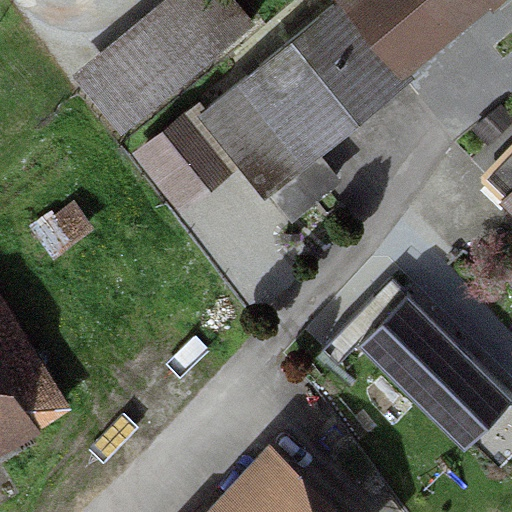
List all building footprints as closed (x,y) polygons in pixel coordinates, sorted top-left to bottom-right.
[(178,0),(83,77),(133,138),(235,55),(189,0),(178,0)] [(396,66),(395,65),(340,0),(337,0),(207,107),(293,212),(335,177),(313,150),(404,76),(396,66)] [(340,0),(395,65),(396,66),(475,0),(340,0)] [(191,109),(140,150),(182,202),(233,161),(191,109)] [(511,149),(487,175),(511,198),(511,149)] [(74,204),(37,232),(51,251),(88,223),(74,204)] [(503,397),(401,301),(388,314),(372,299),(327,348),(343,363),(364,340),(466,436),(503,397)] [(0,433),(4,440),(61,405),(0,303),(0,433)] [(323,511),(277,470),(238,511),(323,511)]
